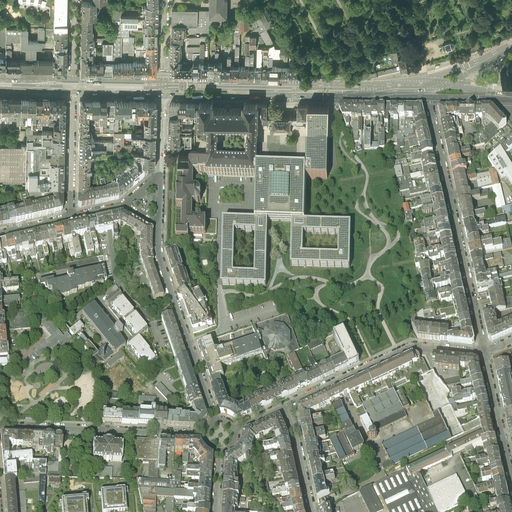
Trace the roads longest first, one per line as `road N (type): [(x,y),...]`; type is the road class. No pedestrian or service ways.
road 1 (residential): [(484,353),(430,99)]
road 2 (primary): [(408,89),(163,87)]
road 3 (residential): [(484,353),(411,346),(283,406)]
road 4 (residential): [(215,421),(158,254),(158,223)]
road 5 (residential): [(205,434),(0,426)]
road 6 (residential): [(511,478),(484,353)]
road 7 (primary): [(44,82),(66,90),(163,87)]
